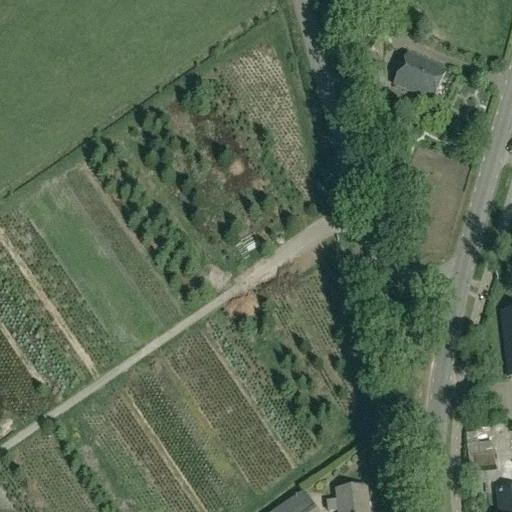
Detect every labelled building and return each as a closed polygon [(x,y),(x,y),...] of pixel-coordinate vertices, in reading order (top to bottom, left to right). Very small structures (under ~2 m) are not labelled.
[(424,63),(407,55),(394,87),(431,103),(445,73),(424,64),(424,63)] [(382,69),(363,68),(361,105),(370,106),(369,120),(379,121),(382,69)] [(511,310),(501,311),(508,375),(511,374),(511,310)] [(494,456),(475,457),(477,484),(496,482),(494,456)] [(511,511),(511,489),(499,491),(500,508),(505,508),(505,511),(511,511)] [(337,503),(338,511),(367,511),(366,490),(336,493),(337,503)] [(315,511),(303,493),(274,511),(315,511)]
